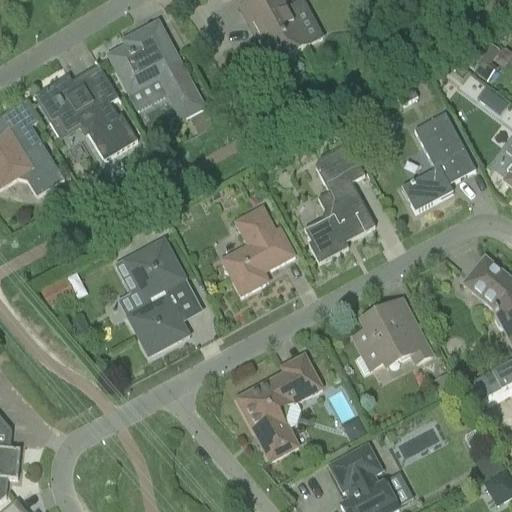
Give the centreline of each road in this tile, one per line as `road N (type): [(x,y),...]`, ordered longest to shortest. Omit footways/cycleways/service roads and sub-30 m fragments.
road 1 (residential): [(167,394),(475,228),(511,239)]
road 2 (residential): [(69,511),(60,481),(68,451),(167,394)]
road 3 (residential): [(265,511),(167,394)]
road 4 (residential): [(124,0),(0,76)]
